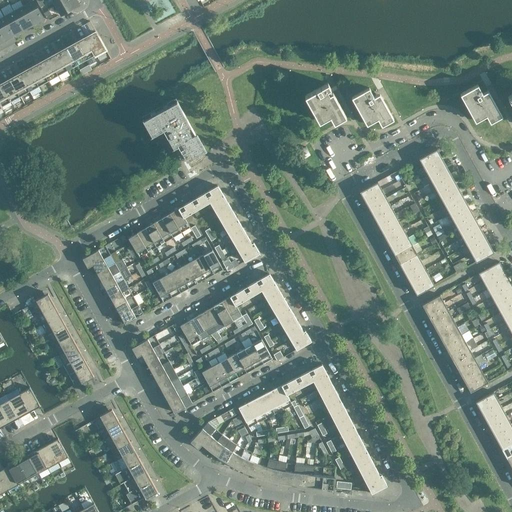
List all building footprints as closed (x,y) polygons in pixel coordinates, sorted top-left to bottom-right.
[(37,7),(33,0),(23,6),(27,13),(33,23),(43,18),(37,7)] [(78,5),(75,0),(63,0),(60,2),(55,5),(60,14),(60,15),(66,12),(78,5)] [(12,6),(14,11),(22,6),(20,2),(12,6)] [(1,10),(5,16),(13,11),(10,5),(1,10)] [(27,13),(23,6),(22,6),(14,11),(18,18),(23,28),(33,23),(27,13)] [(18,18),(14,11),(13,11),(5,16),(4,16),(8,23),(14,34),(23,28),(18,18)] [(8,23),(4,16),(3,17),(0,18),(0,30),(5,39),(14,34),(8,23)] [(85,34),(92,31),(88,24),(81,27),(85,34)] [(97,30),(0,83),(0,84),(1,84),(10,79),(20,74),(29,68),(39,63),(48,58),(58,53),(67,48),(77,42),(86,37),(96,32),(106,49),(108,50),(97,30)] [(96,54),(96,55),(98,59),(107,54),(104,50),(106,49),(101,40),(96,32),(86,37),(91,46),(93,50),(96,54)] [(86,59),(86,60),(89,65),(99,60),(98,59),(96,55),(96,54),(93,50),(91,46),(86,37),(78,41),(77,42),(82,51),(84,55),(86,59)] [(77,42),(75,43),(67,48),(72,56),(74,60),(77,65),(86,60),(86,59),(84,55),(82,51),(77,42)] [(67,48),(60,52),(58,53),(63,62),(65,65),(67,70),(68,70),(77,65),(74,60),(72,56),(67,48)] [(0,108),(3,107),(0,103),(92,52),(95,56),(108,50),(106,49),(104,50),(96,55),(96,54),(93,50),(84,55),(74,60),(65,65),(55,71),(46,76),(36,81),(27,86),(17,92),(8,97),(0,101),(0,104),(1,107),(0,107),(0,108)] [(58,53),(56,54),(48,58),(53,67),(55,71),(58,75),(68,70),(67,70),(65,65),(63,62),(58,53)] [(48,58),(41,62),(39,63),(44,72),(46,76),(48,80),(49,81),(58,75),(55,71),(53,67),(48,58)] [(39,63),(37,64),(29,68),(34,77),(36,81),(39,86),(49,81),(48,80),(46,76),(44,72),(39,63)] [(89,66),(80,71),(82,75),(91,70),(89,66)] [(29,68),(22,73),(20,74),(25,83),(27,86),(29,91),(30,91),(39,86),(36,81),(34,77),(29,68)] [(20,74),(18,75),(10,79),(15,88),(17,92),(20,96),(30,91),(29,91),(27,86),(25,83),(20,74)] [(10,79),(3,83),(1,84),(6,93),(8,97),(10,101),(11,102),(20,96),(17,92),(15,88),(10,79)] [(333,92),(332,91),(332,90),(331,88),(328,83),(325,85),(324,85),(323,86),(320,88),(305,96),(319,122),(330,116),(334,123),(346,116),(344,112),(343,111),(343,110),(333,92)] [(1,84),(0,84),(0,104),(1,107),(11,102),(10,101),(8,97),(6,93),(1,84)] [(492,98),(486,101),(484,102),(482,99),(485,97),(483,94),(483,93),(481,90),(478,85),(460,94),(475,122),(486,116),(490,123),(502,116),(500,113),(500,111),(499,110),(492,98)] [(39,86),(30,91),(33,97),(42,92),(39,86)] [(378,104),(375,105),(374,102),(376,100),(374,97),(374,96),(372,93),(369,88),(352,97),(367,125),(378,119),(382,126),(394,119),(392,115),(391,114),(391,113),(384,102),(384,101),(383,101),(378,104)] [(206,150),(197,132),(195,133),(176,99),(142,117),(147,127),(149,131),(152,136),(160,131),(163,137),(167,135),(174,148),(178,145),(182,151),(187,161),(205,151),(206,150)] [(11,102),(1,107),(4,112),(5,113),(14,108),(11,102)] [(310,155),(305,147),(297,151),(302,160),(310,155)] [(424,167),(441,157),(437,149),(419,159),(424,167)] [(428,175),(446,165),(441,157),(424,167),(428,175)] [(432,183),(450,173),(446,165),(428,175),(432,183)] [(437,191),(454,181),(450,173),(432,183),(437,191)] [(441,198),(459,189),(454,181),(437,191),(441,198)] [(364,200),(382,190),(378,182),(360,191),(364,200)] [(223,194),(218,185),(204,193),(210,202),(223,194)] [(445,206),(463,196),(459,189),(441,198),(445,206)] [(369,207),(387,198),(382,190),(364,200),(369,207)] [(210,202),(204,193),(192,200),(197,210),(210,202)] [(215,210),(228,202),(223,194),(210,202),(215,210)] [(450,214),(468,204),(463,196),(445,206),(450,214)] [(373,215),(391,206),(387,198),(369,207),(373,215)] [(197,210),(192,200),(179,208),(184,217),(197,210)] [(233,210),(228,202),(215,210),(219,218),(233,210)] [(454,222),(472,212),(468,204),(450,214),(454,222)] [(377,223),(395,213),(391,206),(373,215),(377,223)] [(190,227),(184,217),(179,208),(170,213),(182,232),(190,227)] [(238,219),(233,210),(219,218),(224,226),(238,219)] [(458,230),(476,220),(472,212),(454,222),(458,230)] [(182,232),(170,213),(162,218),(173,237),(182,232)] [(382,231),(400,221),(395,213),(377,223),(382,231)] [(173,237),(162,218),(154,223),(165,242),(173,237)] [(242,227),(238,219),(224,226),(229,235),(242,227)] [(463,238),(481,228),(476,220),(458,230),(463,238)] [(386,239),(404,229),(400,221),(382,231),(386,239)] [(165,242),(154,223),(145,228),(157,247),(165,242)] [(201,236),(195,225),(191,228),(197,238),(201,236)] [(444,226),(435,232),(440,240),(449,234),(444,226)] [(247,235),(242,227),(229,235),(234,243),(247,235)] [(157,247),(145,228),(137,232),(148,252),(157,247)] [(467,246),(485,236),(481,228),(463,238),(467,246)] [(391,247),(408,237),(404,229),(386,239),(391,247)] [(148,252),(137,232),(128,237),(130,240),(140,257),(148,252)] [(238,251),(251,243),(252,243),(247,235),(234,243),(238,251)] [(471,254),(489,244),(485,236),(467,246),(471,254)] [(395,255),(413,245),(408,237),(391,247),(395,255)] [(260,253),(254,242),(252,243),(251,243),(238,251),(245,262),(260,253)] [(476,262),(494,252),(489,244),(471,254),(476,262)] [(89,266),(110,254),(106,245),(83,258),(88,267),(90,266),(89,266)] [(399,263),(417,253),(413,245),(395,255),(399,263)] [(223,269),(212,249),(203,254),(214,274),(223,269)] [(404,270),(421,261),(417,253),(399,263),(404,270)] [(97,272),(115,262),(110,254),(89,266),(90,266),(93,264),(97,272)] [(214,274),(203,254),(195,259),(206,279),(214,274)] [(206,279),(195,259),(187,264),(198,283),(206,279)] [(234,268),(229,259),(223,263),(226,267),(228,271),(234,268)] [(408,278),(426,269),(421,261),(404,270),(408,278)] [(102,281),(120,271),(115,262),(97,272),(102,281)] [(464,269),(460,262),(453,266),(457,272),(464,269)] [(483,281),(504,270),(499,262),(479,273),(483,281)] [(198,283),(187,264),(178,268),(189,288),(198,283)] [(189,288),(178,268),(170,273),(181,293),(189,288)] [(412,286),(430,276),(426,269),(408,278),(412,286)] [(487,289),(508,278),(504,270),(483,281),(487,289)] [(106,289),(124,279),(120,271),(102,281),(106,289)] [(181,293),(170,273),(161,278),(172,297),(181,293)] [(275,282),(269,273),(256,281),(262,290),(275,282)] [(417,294),(435,285),(430,276),(412,286),(417,294)] [(172,297),(161,278),(153,282),(163,302),(172,297)] [(492,297),(511,285),(511,284),(508,278),(487,289),(492,297)] [(111,298),(129,288),(124,279),(106,289),(111,298)] [(262,290),(256,281),(243,288),(249,298),(262,290)] [(266,298),(279,290),(275,282),(262,290),(266,298)] [(496,305),(511,296),(511,285),(492,297),(496,305)] [(116,306),(134,296),(129,288),(111,298),(116,306)] [(249,298),(243,288),(231,296),(236,305),(249,298)] [(465,299),(463,291),(458,293),(456,288),(444,292),(447,304),(465,299)] [(284,298),(279,290),(266,298),(271,306),(284,298)] [(55,305),(52,301),(48,293),(36,300),(37,301),(31,304),(31,305),(23,309),(29,319),(36,315),(55,305)] [(427,312),(444,303),(440,294),(422,304),(427,312)] [(120,314),(138,304),(134,296),(116,306),(120,314)] [(242,315),(236,305),(231,296),(222,301),(233,320),(242,315)] [(500,313),(511,306),(511,296),(496,305),(500,313)] [(289,307),(284,298),(271,306),(276,314),(289,307)] [(233,320),(222,301),(214,306),(225,325),(233,320)] [(431,320),(449,310),(444,303),(427,312),(431,320)] [(125,323),(143,313),(138,304),(120,314),(125,323)] [(42,325),(60,315),(55,305),(36,315),(42,325)] [(225,325),(214,306),(205,311),(217,330),(225,325)] [(505,321),(511,316),(511,306),(500,313),(505,321)] [(294,315),(289,307),(276,314),(281,323),(294,315)] [(435,328),(453,318),(449,310),(431,320),(435,328)] [(217,330),(205,311),(197,315),(208,335),(217,330)] [(253,324),(247,313),(242,316),(249,326),(253,324)] [(47,335),(66,325),(60,315),(42,325),(47,335)] [(208,335),(197,315),(189,320),(200,340),(208,335)] [(299,323),(294,315),(281,323),(286,331),(299,323)] [(440,336),(457,326),(453,318),(435,328),(440,336)] [(200,340),(189,320),(180,325),(180,326),(191,345),(200,340)] [(291,340),(306,331),(305,330),(303,331),(299,323),(286,331),(291,340)] [(53,345),(71,335),(66,325),(47,335),(53,345)] [(444,344),(462,334),(457,326),(440,336),(444,344)] [(311,341),(306,331),(291,340),(296,349),(307,343),(311,341)] [(138,355),(160,343),(155,334),(132,347),(137,356),(139,355),(138,355)] [(448,352),(466,342),(462,334),(444,344),(448,352)] [(58,355),(77,345),(71,335),(53,345),(58,355)] [(272,358),(262,339),(253,344),(264,363),(272,358)] [(453,360),(471,350),(466,342),(448,352),(453,360)] [(146,362),(164,352),(160,343),(138,355),(139,355),(142,354),(146,362)] [(264,363),(253,344),(244,348),(255,368),(264,363)] [(64,365),(82,354),(77,345),(58,355),(64,365)] [(255,368),(244,348),(236,353),(247,373),(255,368)] [(457,368),(475,358),(471,350),(453,360),(457,368)] [(284,357),(280,351),(274,355),(277,361),(284,357)] [(151,370),(169,360),(164,352),(146,362),(151,370)] [(247,373),(236,353),(227,358),(238,377),(247,373)] [(69,375),(88,364),(82,354),(64,365),(69,375)] [(238,377),(227,358),(219,362),(230,382),(238,377)] [(461,375),(479,366),(475,358),(457,368),(461,375)] [(156,378),(174,368),(169,360),(151,370),(156,378)] [(230,382),(219,362),(210,367),(221,387),(230,382)] [(94,376),(90,368),(88,364),(69,375),(75,384),(75,385),(81,381),(82,383),(90,378),(91,378),(92,377),(94,376)] [(327,373),(322,364),(313,369),(308,371),(310,374),(313,381),(327,374),(327,373)] [(466,383),(484,374),(479,366),(461,375),(466,383)] [(221,387),(210,367),(202,372),(213,391),(221,387)] [(160,387),(178,377),(174,368),(156,378),(160,387)] [(308,371),(299,376),(295,378),(297,380),(300,387),(313,381),(310,374),(308,371)] [(331,381),(327,373),(327,374),(313,381),(314,381),(315,383),(317,388),(330,381),(331,381)] [(470,392),(488,382),(484,374),(466,383),(470,392)] [(165,395),(183,385),(178,377),(160,387),(165,395)] [(295,378),(287,382),(282,384),(282,385),(283,387),(287,394),(300,387),(297,380),(295,378)] [(335,389),(331,381),(330,381),(317,388),(318,389),(319,391),(322,397),(335,390),(335,389)] [(170,404),(188,394),(183,385),(165,395),(170,404)] [(289,398),(287,394),(283,387),(282,385),(273,389),(280,403),(283,409),(292,405),(291,402),(289,398)] [(38,402),(30,387),(29,387),(30,388),(20,393),(30,412),(34,409),(32,407),(39,404),(38,402)] [(280,403),(273,389),(264,394),(272,408),(275,413),(275,414),(283,409),(280,403)] [(340,398),(335,389),(335,390),(322,397),(322,398),(323,400),(326,405),(339,398),(340,398)] [(480,409),(498,400),(494,391),(476,401),(480,409)] [(30,412),(20,393),(10,399),(20,417),(30,412)] [(174,413),(192,403),(188,394),(170,404),(174,413)] [(272,408),(264,394),(256,398),(263,412),(266,418),(275,414),(275,413),(272,408)] [(263,412),(256,398),(247,402),(255,416),(257,422),(258,422),(266,418),(263,412)] [(344,407),(340,398),(339,398),(326,405),(326,406),(328,408),(330,414),(344,407)] [(20,417),(10,399),(0,404),(10,423),(20,417)] [(309,426),(298,405),(297,405),(295,400),(291,402),(292,405),(294,407),(305,429),(309,426)] [(485,417),(502,407),(498,400),(480,409),(485,417)] [(255,416),(247,402),(239,407),(246,421),(249,427),(258,422),(257,422),(255,416)] [(0,428),(10,423),(0,404),(0,428)] [(239,413),(237,409),(236,407),(228,410),(232,417),(239,413)] [(349,415),(344,407),(330,414),(331,415),(332,417),(335,423),(348,416),(349,415)] [(489,425),(507,415),(502,407),(485,417),(489,425)] [(118,420),(116,416),(112,408),(100,415),(101,416),(94,420),(95,420),(100,430),(118,420)] [(353,424),(349,415),(348,416),(335,423),(336,425),(339,431),(353,424)] [(493,433),(511,423),(507,415),(489,425),(493,433)] [(242,422),(239,416),(232,420),(236,426),(242,422)] [(106,440),(124,430),(118,420),(100,430),(106,440)] [(202,444),(216,429),(208,422),(190,441),(198,448),(202,444)] [(498,441),(511,433),(511,424),(511,423),(493,433),(498,441)] [(358,433),(353,424),(339,431),(340,432),(341,434),(344,440),(357,433),(358,433)] [(248,433),(245,427),(238,430),(241,437),(248,433)] [(318,435),(315,428),(309,431),(312,438),(318,435)] [(210,450),(223,434),(219,431),(216,429),(202,444),(206,447),(210,450)] [(111,450),(129,440),(124,430),(106,440),(111,450)] [(362,441),(358,433),(357,433),(344,440),(344,441),(345,443),(348,448),(362,441)] [(502,449),(511,443),(511,433),(498,441),(502,449)] [(218,456),(230,439),(225,436),(223,434),(210,450),(215,454),(218,456)] [(226,462),(237,444),(233,442),(230,439),(218,456),(222,459),(226,462)] [(68,457),(60,442),(59,440),(53,444),(52,442),(48,444),(58,462),(68,457)] [(117,460),(135,450),(129,440),(111,450),(117,460)] [(367,450),(362,441),(348,448),(349,449),(350,451),(353,457),(366,450),(367,450)] [(506,457),(511,453),(511,443),(502,449),(506,457)] [(58,462),(48,444),(38,450),(39,452),(48,468),(58,462)] [(235,467),(245,449),(242,447),(237,444),(226,462),(231,465),(235,467)] [(244,471),(253,452),(248,450),(245,449),(235,467),(240,469),(244,471)] [(48,468),(39,452),(38,450),(28,455),(38,473),(48,468)] [(122,470),(140,460),(135,450),(117,460),(122,470)] [(371,458),(367,450),(366,450),(353,457),(354,459),(357,465),(371,458)] [(253,475),(260,456),(257,454),(253,452),(244,471),(248,473),(253,475)] [(38,473),(28,455),(18,461),(19,463),(28,479),(38,473)] [(263,478),(269,459),(264,457),(260,456),(253,475),(259,477),(263,478)] [(375,467),(371,458),(357,465),(358,466),(359,468),(362,474),(375,467)] [(273,481),(278,461),(273,460),(269,459),(263,478),(268,480),(273,481)] [(128,480),(146,470),(140,460),(122,470),(114,474),(120,484),(128,480)] [(28,479),(19,463),(18,461),(8,466),(18,484),(28,479)] [(283,483),(287,463),(283,462),(278,461),(273,481),(279,482),(283,483)] [(293,484),(295,464),(292,463),(287,463),(283,483),(287,483),(293,484)] [(303,485),(305,465),(295,464),(293,484),(303,485)] [(312,486),(314,466),(305,465),(303,485),(312,486)] [(18,484),(8,466),(0,470),(0,475),(8,490),(18,484)] [(322,487),(324,467),(314,466),(312,486),(322,487)] [(333,488),(335,468),(324,467),(322,487),(333,488)] [(380,475),(375,467),(362,474),(362,475),(363,477),(366,482),(380,476),(382,474),(381,474),(380,475)] [(133,490),(151,480),(146,470),(128,480),(133,490)] [(387,485),(382,474),(380,476),(366,482),(366,483),(369,488),(371,492),(372,493),(385,486),(387,485)] [(158,491),(154,484),(151,480),(133,490),(125,494),(131,504),(131,505),(139,500),(145,497),(146,498),(158,491)] [(98,511),(94,503),(93,503),(84,509),(85,511),(98,511)]
